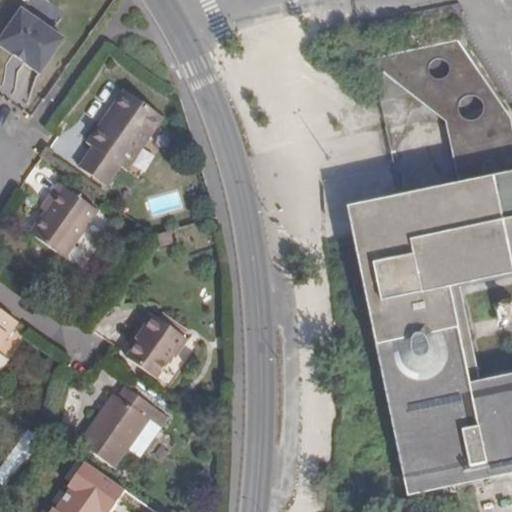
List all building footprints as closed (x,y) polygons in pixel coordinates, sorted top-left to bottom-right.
[(20,10),(0,41),(0,42),(41,69),(62,37),(20,10)] [(108,126),(104,124),(89,145),(95,150),(80,170),(105,189),(120,168),(126,172),(163,122),(125,95),(113,112),(117,114),(108,126)] [(117,114),(113,112),(104,124),(108,126),(117,114)] [(511,169),(452,182),(338,205),(355,288),(399,498),(511,473),(511,169)] [(53,201),(47,211),(29,235),(63,260),(96,214),(58,186),(50,199),(53,201)] [(53,201),(50,199),(43,208),(47,211),(53,201)] [(0,340),(13,322),(0,312),(0,340)] [(199,350),(153,316),(142,332),(146,335),(129,361),(171,390),(199,350)] [(116,397),(97,423),(81,446),(115,471),(150,422),(161,430),(168,420),(127,390),(120,400),(116,397)] [(81,446),(97,423),(93,419),(76,443),(81,446)] [(107,511),(122,489),(83,463),(51,511),(107,511)]
